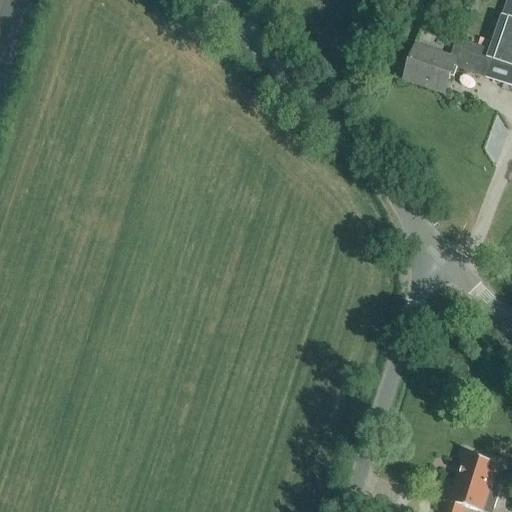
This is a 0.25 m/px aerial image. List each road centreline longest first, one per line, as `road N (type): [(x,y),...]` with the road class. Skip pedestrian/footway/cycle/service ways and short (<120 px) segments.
road 1 (tertiary): [(437,252),(328,110),(207,0)]
road 2 (unclassified): [(352,511),(437,252)]
road 3 (unknown): [(437,252),(511,144)]
